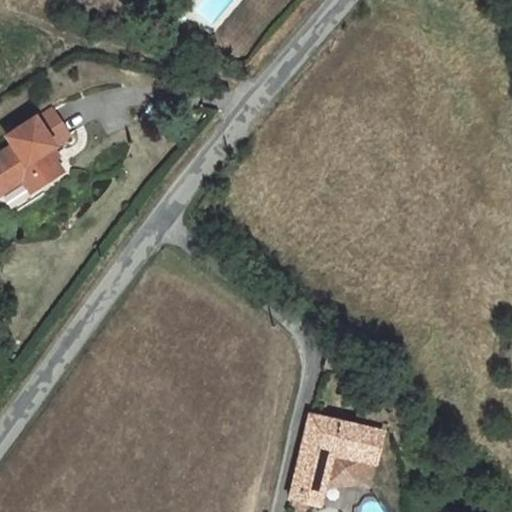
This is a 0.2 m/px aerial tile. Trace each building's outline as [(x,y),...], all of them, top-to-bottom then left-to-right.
[(61,112),(47,120),(64,149),(78,141),(61,112)] [(16,137),(20,144),(0,155),(0,185),(12,179),(18,188),(28,181),(38,175),(49,192),(72,178),(57,157),(65,151),(64,149),(47,120),(16,137)] [(39,199),(49,192),(38,175),(28,181),(39,199)] [(0,186),(6,195),(18,188),(12,179),(0,185),(0,186)] [(357,373),(360,354),(331,349),(327,367),(357,373)] [(300,491),(326,496),(335,443),(365,451),(361,481),(379,485),(391,424),(318,408),(300,491)]
